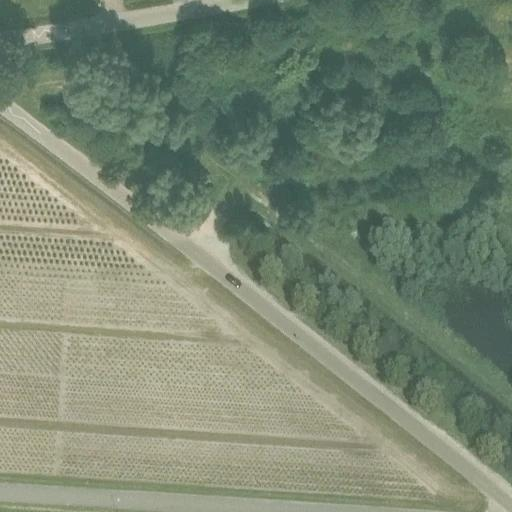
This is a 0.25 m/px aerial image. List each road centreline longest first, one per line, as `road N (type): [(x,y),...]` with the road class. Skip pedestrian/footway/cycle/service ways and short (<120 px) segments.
road 1 (unclassified): [(510,511),(0,104)]
road 2 (unclassified): [(299,511),(0,492)]
road 3 (unclassified): [(0,43),(256,0)]
